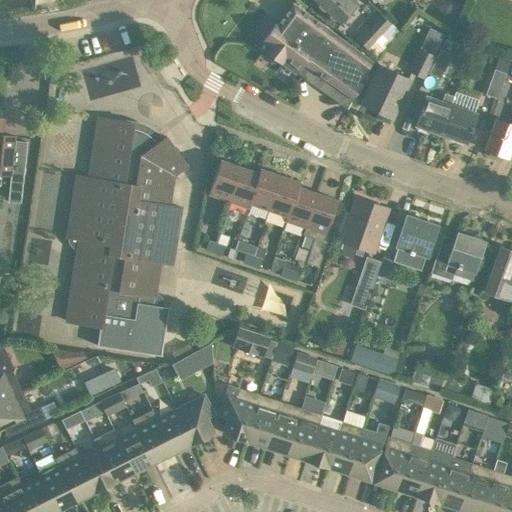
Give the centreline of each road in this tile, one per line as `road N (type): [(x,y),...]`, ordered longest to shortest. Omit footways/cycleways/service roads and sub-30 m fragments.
road 1 (residential): [(511,208),(348,147),(211,79),(145,8)]
road 2 (residential): [(180,511),(259,482),(343,511)]
road 3 (residential): [(0,36),(72,29),(145,8)]
